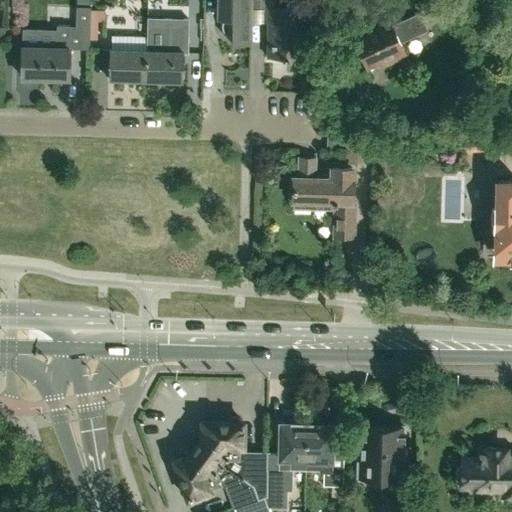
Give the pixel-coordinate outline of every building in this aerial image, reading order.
[(217,0),(218,5),(220,4),(222,20),(221,25),(222,30),(226,35),(231,36),(231,44),(249,45),(250,22),(249,0),(217,0)] [(263,0),(264,22),(268,22),(267,57),(303,58),(305,9),(279,8),(279,0),(263,0)] [(70,48),(90,49),(90,7),(75,6),(75,25),(56,25),(55,48),(22,47),(21,77),(26,77),(26,81),(38,81),(38,77),(70,78),(70,48)] [(391,28),(381,33),(379,29),(353,41),(366,70),(380,62),(383,68),(405,57),(398,42),(424,30),(418,15),(391,28)] [(146,50),(145,81),(183,81),(183,51),(187,51),(188,19),(147,18),(147,50),(146,50)] [(109,49),(108,80),(145,81),(146,50),(109,49)] [(351,150),(381,150),(380,137),(351,137),(351,150)] [(332,178),(315,178),(315,158),(299,157),(299,177),(294,177),(293,207),(335,208),(334,235),(351,235),(352,168),(333,168),(332,178)] [(511,180),(497,180),(495,247),(497,247),(496,258),(511,258),(511,180)] [(51,332),(66,333),(67,318),(51,318),(51,332)] [(291,469),(305,470),(306,419),(291,419),(291,424),(281,424),(280,452),(267,452),(267,497),(265,498),(268,507),(271,507),(287,507),(287,475),(291,475),(291,469)] [(321,419),(306,419),(305,470),(323,470),(323,486),(343,486),(343,451),(339,451),(339,444),(332,444),(332,425),(321,425),(321,419)] [(203,431),(193,445),(253,487),(258,501),(265,498),(267,497),(267,452),(268,444),(242,445),(243,422),(203,421),(203,431)] [(413,511),(414,497),(401,496),(402,426),(360,425),(358,479),(387,479),(387,504),(399,504),(399,511),(413,511)] [(226,491),(233,510),(235,509),(258,501),(253,487),(193,445),(185,457),(175,461),(189,499),(211,491),(210,488),(220,485),(226,491)] [(462,460),(462,464),(460,464),(459,465),(458,466),(457,467),(456,468),(455,470),(455,472),(455,473),(455,475),(456,477),(456,478),(457,479),(459,480),(460,481),(462,482),(462,485),(504,486),(504,497),(511,497),(511,453),(506,453),(506,448),(479,447),(479,458),(465,458),(462,460)] [(265,498),(258,501),(235,509),(236,511),(259,511),(268,509),(268,507),(265,498)]
